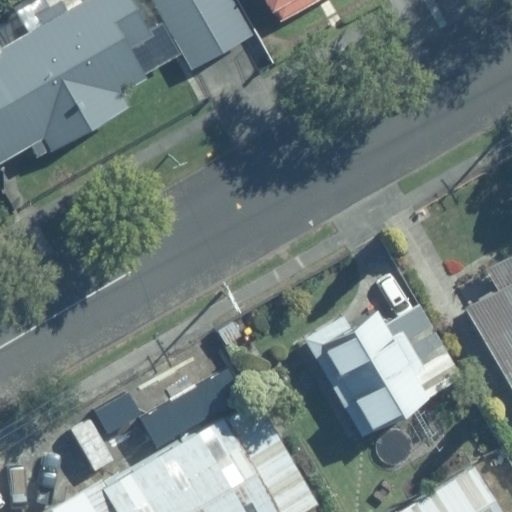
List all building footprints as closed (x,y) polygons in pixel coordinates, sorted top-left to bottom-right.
[(132,0),(81,0),(0,47),(0,161),(44,136),(52,150),(126,107),(118,93),(149,74),(133,47),(153,35),(132,0)] [(152,0),(190,68),(251,34),(231,0),(152,0)] [(267,0),(275,14),(299,0),(267,0)] [(501,292),(468,311),(511,388),(511,253),(487,268),(501,292)] [(336,309),(297,334),(307,350),(314,345),(327,365),(318,371),(335,397),(341,393),(368,435),(445,385),(437,373),(454,362),(413,298),(385,316),(373,298),(342,319),(336,309)] [(301,511),(317,504),(257,392),(45,506),(48,511),(301,511)] [(503,511),(474,460),(387,511),(503,511)]
